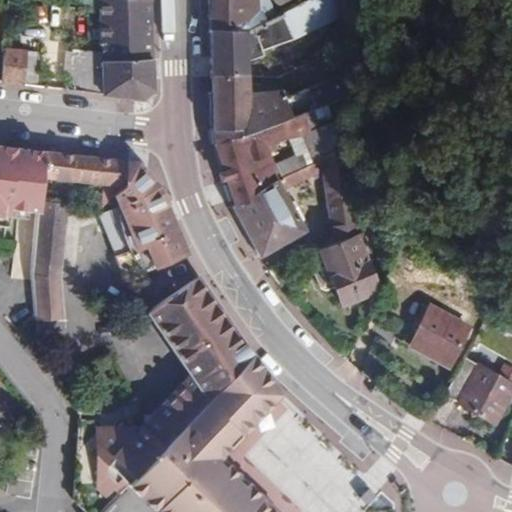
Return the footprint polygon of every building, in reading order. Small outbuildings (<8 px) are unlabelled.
[(154,89),(151,0),(91,0),(91,75),(71,73),(71,89),(143,99),(154,89)] [(207,0),(209,29),(241,29),(282,11),(301,2),(299,0),(207,0)] [(341,1),(340,0),(303,0),(301,2),(282,11),(291,27),(341,1)] [(247,48),(291,27),(282,11),(241,29),(209,29),(211,74),(248,71),(247,48)] [(1,81),(24,84),(26,51),(4,48),(1,81)] [(338,90),(354,84),(349,67),(286,88),(284,82),(249,90),(248,71),(211,74),(212,131),(214,144),(257,118),(338,90)] [(316,168),(340,160),(338,90),(257,118),(214,144),(233,203),(276,184),(255,149),(302,129),(316,168)] [(11,210),(39,212),(41,202),(44,177),(46,151),(0,145),(0,226),(9,227),(11,210)] [(44,177),(125,188),(127,163),(46,151),(44,177)] [(352,236),(340,160),(316,168),(276,184),(233,203),(229,204),(260,256),(305,231),(284,195),(323,180),(332,244),(352,236)] [(125,188),(117,196),(122,207),(142,249),(118,259),(122,268),(137,273),(151,269),(186,254),(158,186),(138,163),(127,163),(125,188)] [(33,280),(36,323),(65,320),(63,275),(71,205),(41,202),(39,212),(33,280)] [(142,249),(122,207),(101,216),(118,259),(142,249)] [(354,235),(352,236),(332,244),(313,252),(328,289),(335,287),(342,306),(368,296),(367,291),(378,287),(354,235)] [(28,279),(31,259),(14,257),(12,278),(28,279)] [(167,448),(255,357),(199,278),(149,312),(192,377),(153,418),(147,417),(148,423),(143,428),(167,448)] [(392,303),(380,297),(369,318),(382,325),(392,303)] [(469,328),(430,306),(410,344),(448,366),(469,328)] [(496,374),(463,355),(440,393),(493,424),(511,391),(511,367),(503,362),(496,374)] [(129,486),(157,511),(255,511),(267,500),(222,458),(280,395),(255,357),(167,448),(129,486)] [(99,476),(99,480),(118,498),(129,486),(167,448),(143,428),(136,435),(129,428),(117,429),(100,448),(99,465),(104,467),(104,475),(99,476)] [(80,447),(79,461),(99,480),(99,476),(99,465),(100,448),(80,447)] [(99,480),(79,461),(77,502),(86,511),(103,511),(118,498),(99,480)] [(255,511),(278,511),(267,500),(255,511)]
